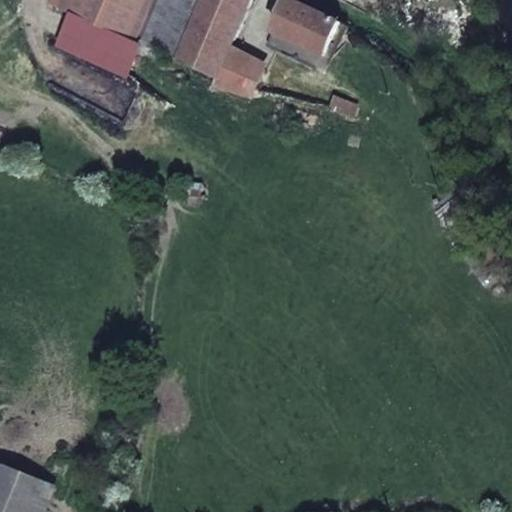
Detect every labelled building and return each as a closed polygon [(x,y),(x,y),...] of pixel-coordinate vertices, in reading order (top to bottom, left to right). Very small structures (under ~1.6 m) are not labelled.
[(137,42),(156,0),(67,0),(64,9),(137,42)] [(160,0),(140,43),(179,61),(216,78),(232,49),(254,0),(160,0)] [(291,0),(288,0),(275,31),(328,56),(342,24),(291,0)] [(275,31),(268,47),(321,72),(328,56),(275,31)] [(232,49),(216,78),(213,86),(250,95),(263,69),(232,49)] [(452,233),(450,235),(484,283),(508,266),(485,230),(456,192),(437,207),(441,212),(439,214),(452,233)] [(0,464),(0,511),(44,511),(55,487),(0,464)]
